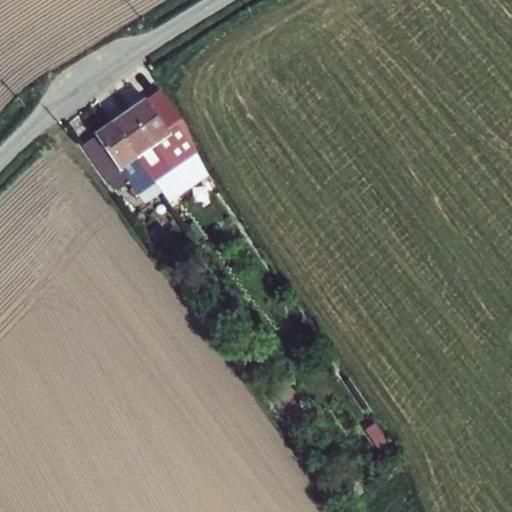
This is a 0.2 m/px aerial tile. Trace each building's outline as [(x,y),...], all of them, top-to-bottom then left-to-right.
[(158,96),(148,103),(172,138),(182,131),(158,96)] [(148,103),(128,117),(166,170),(171,178),(184,169),(179,162),(186,157),(172,138),(148,103)] [(128,117),(112,128),(148,182),(151,187),(154,190),(171,178),(166,170),(128,117)] [(148,182),(112,128),(89,145),(116,182),(125,176),(139,195),(151,187),(148,182)] [(179,162),(184,169),(191,164),(186,157),(179,162)] [(315,381),(302,391),(312,405),(325,396),(315,381)]
